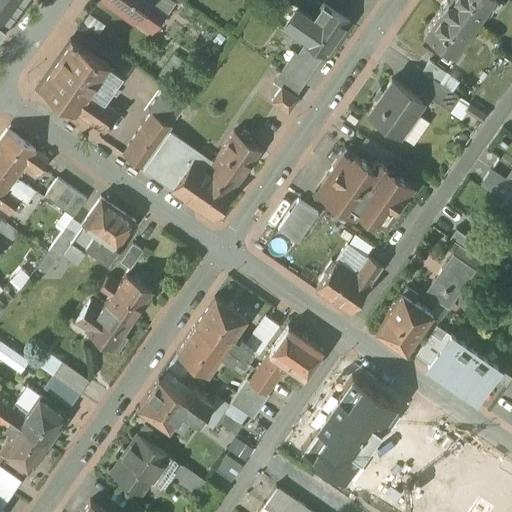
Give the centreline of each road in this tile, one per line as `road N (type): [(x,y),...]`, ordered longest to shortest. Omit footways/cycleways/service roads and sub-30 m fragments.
road 1 (residential): [(222,250),(40,511)]
road 2 (residential): [(396,0),(222,250)]
road 3 (residential): [(511,85),(344,332)]
road 4 (residential): [(0,98),(222,250)]
road 5 (residential): [(344,332),(220,511)]
road 6 (residential): [(344,332),(511,442)]
road 7 (residential): [(222,250),(344,332)]
